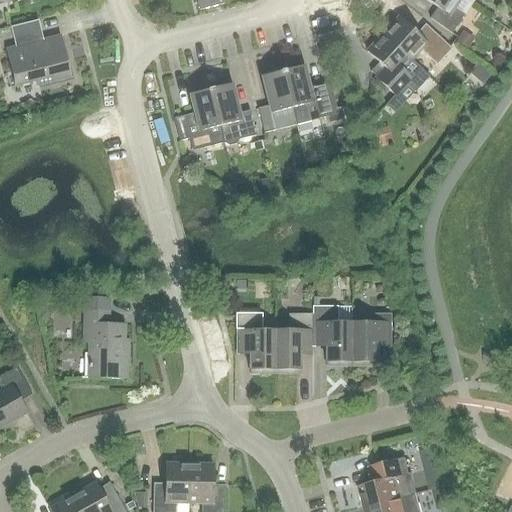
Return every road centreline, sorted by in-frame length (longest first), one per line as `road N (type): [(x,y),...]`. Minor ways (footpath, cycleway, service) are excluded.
road 1 (residential): [(211,408),(128,103),(141,45)]
road 2 (residential): [(0,485),(70,439),(211,408)]
road 3 (residential): [(271,461),(303,439),(421,405)]
road 4 (residential): [(141,45),(296,6)]
